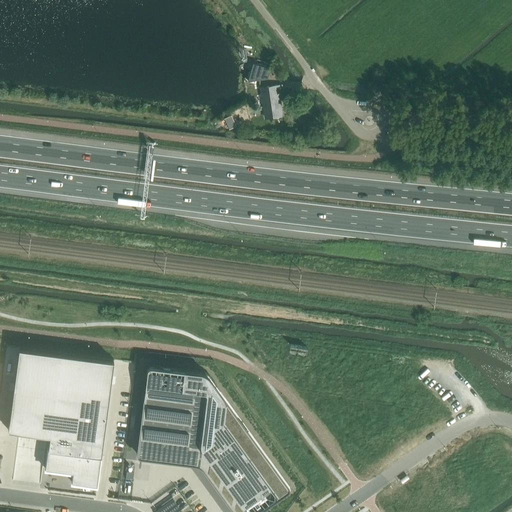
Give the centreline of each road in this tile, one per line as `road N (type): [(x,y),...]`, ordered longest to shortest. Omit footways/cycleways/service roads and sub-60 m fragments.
road 1 (motorway): [(0,176),(511,236)]
road 2 (motorway): [(511,205),(0,147)]
road 3 (unclassified): [(338,511),(461,427),(511,422)]
road 4 (residential): [(253,0),(341,110)]
